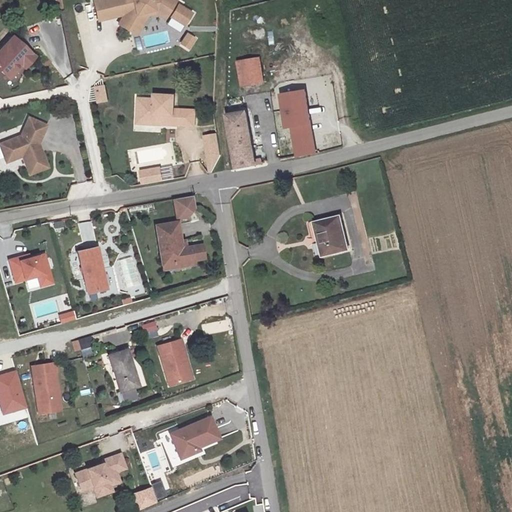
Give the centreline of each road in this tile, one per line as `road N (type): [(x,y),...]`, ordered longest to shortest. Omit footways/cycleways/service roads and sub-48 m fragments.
road 1 (residential): [(273,511),(217,180)]
road 2 (unclassified): [(511,111),(217,180)]
road 3 (unclassified): [(217,180),(0,218)]
